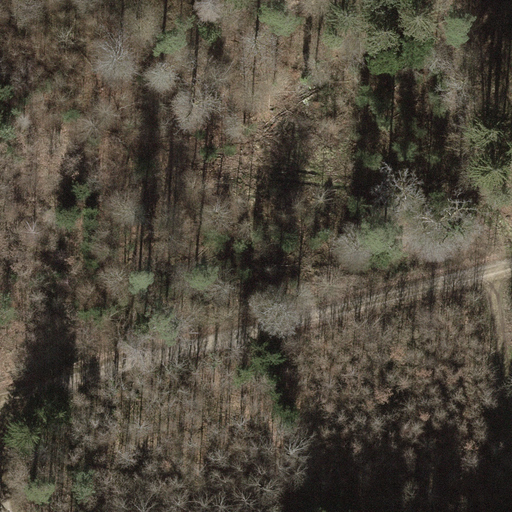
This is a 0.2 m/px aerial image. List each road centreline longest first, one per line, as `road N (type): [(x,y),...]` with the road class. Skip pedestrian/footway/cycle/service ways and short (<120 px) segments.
road 1 (track): [(0,395),(511,261)]
road 2 (track): [(9,511),(9,432),(41,385)]
